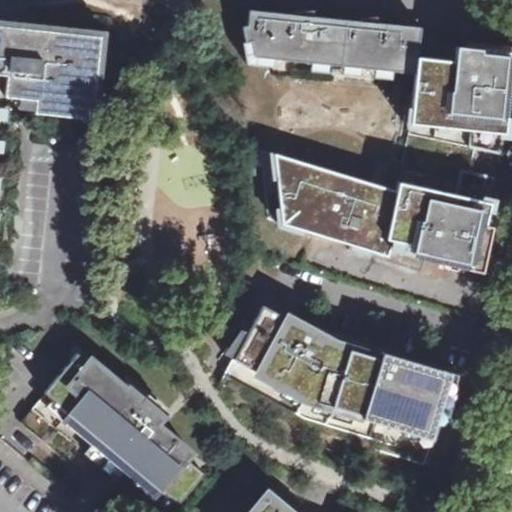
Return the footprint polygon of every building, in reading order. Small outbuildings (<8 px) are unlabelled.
[(248,25),(243,26),(245,42),(251,41),(254,56),(415,73),(402,166),(389,162),(382,185),(261,150),(268,219),(349,242),(348,248),(368,254),(369,248),(402,259),(400,264),(420,270),(426,252),(475,263),(494,177),(465,171),(470,147),(499,153),(511,91),(511,52),(491,50),(492,39),(481,39),(481,33),(448,30),(447,35),(436,34),(434,44),(418,42),(420,26),(378,22),(378,14),(361,12),(360,20),(314,16),(314,7),(298,5),(297,14),(249,9),(248,25)] [(0,74),(7,75),(5,96),(37,100),(36,112),(97,119),(105,40),(96,39),(96,30),(0,19),(0,74)] [(316,335),(263,306),(237,353),(227,348),(224,353),(234,359),(220,383),(302,428),(425,465),(451,380),(389,361),(388,365),(381,363),(382,360),(322,342),(320,344),(314,340),(316,335)] [(122,390),(77,352),(44,392),(45,393),(21,423),(90,480),(109,458),(148,491),(155,484),(178,503),(204,473),(152,430),(161,419),(150,409),(154,404),(129,383),(122,390)] [(511,461),(511,451),(505,450),(498,475),(508,478),(511,461)] [(259,505),(235,486),(213,511),(286,511),(267,496),(259,505)]
